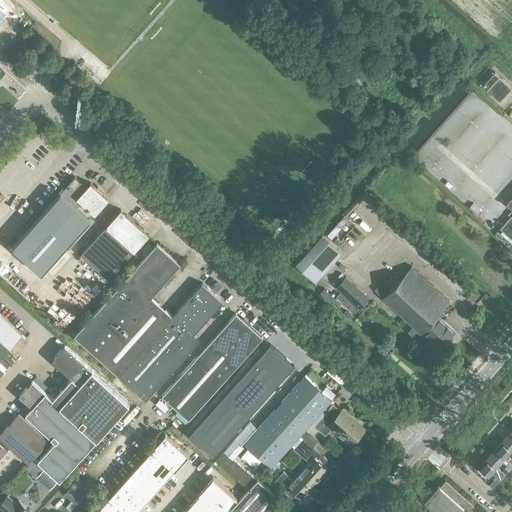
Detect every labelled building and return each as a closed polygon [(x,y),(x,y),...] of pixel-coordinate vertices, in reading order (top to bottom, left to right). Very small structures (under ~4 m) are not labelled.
[(499,100),(511,87),(495,71),(483,84),(499,100)] [(95,214),(109,199),(109,198),(91,182),(87,187),(75,176),(13,246),(42,273),(91,219),(89,218),(94,213),(95,214)] [(511,196),(506,203),(511,207),(511,213),(500,227),(511,238),(511,196)] [(79,313),(149,235),(121,209),(51,288),(79,313)] [(335,237),(348,217),(342,214),(330,234),(335,237)] [(339,249),(323,234),(296,264),(313,279),(339,249)] [(99,356),(153,295),(182,263),(158,242),(75,335),(99,356)] [(412,266),(392,288),(388,284),(379,294),(414,326),(409,332),(414,336),(419,330),(422,333),(423,331),(440,346),(454,331),(437,316),(451,301),(412,266)] [(336,283),(334,285),(360,308),(370,297),(346,275),(338,284),(336,283)] [(202,282),(174,314),(120,375),(146,398),(200,338),(194,332),(217,306),(207,297),(212,291),(202,282)] [(174,314),(153,295),(99,356),(120,375),(174,314)] [(0,313),(0,360),(23,335),(0,313)] [(189,419),(262,337),(236,313),(162,395),(189,419)] [(213,455),(294,365),(271,344),(190,434),(213,455)] [(73,378),(54,398),(98,439),(130,404),(66,346),(54,358),(55,361),(73,378)] [(378,366),(384,359),(378,355),(372,362),(378,366)] [(310,423),(322,410),(332,399),(305,375),(245,443),(249,447),(242,455),(255,467),(262,459),(271,467),(290,445),(299,435),(310,423)] [(98,439),(54,398),(34,380),(21,395),(34,407),(27,414),(56,441),(38,461),(60,481),(98,439)] [(333,419),(325,413),(322,410),(310,423),(324,435),(331,427),(351,444),(365,428),(343,408),(333,419)] [(19,413),(0,434),(0,457),(11,446),(28,462),(48,440),(19,413)] [(511,431),(511,430),(503,439),(511,447),(511,431)] [(190,454),(166,433),(94,511),(135,511),(174,469),(175,470),(176,470),(175,470),(188,455),(189,455),(190,454)] [(303,437),(303,438),(299,435),(290,445),(293,448),(308,461),(300,470),(298,473),(314,487),(317,485),(320,481),(319,480),(328,469),(312,455),(316,449),(303,437)] [(511,448),(511,447),(503,439),(495,447),(505,456),(511,448)] [(505,456),(495,447),(487,456),(497,465),(501,460),(507,465),(505,467),(508,470),(511,465),(511,463),(510,462),(510,461),(505,456)] [(248,489),(257,479),(225,450),(215,461),(248,489)] [(497,465),(487,456),(478,465),(488,474),(497,465)] [(45,468),(36,477),(50,489),(58,480),(45,468)] [(497,482),(505,473),(502,470),(494,479),(497,482)] [(314,487),(298,473),(292,479),(283,472),(274,482),(284,491),(289,486),(303,498),(310,490),(312,491),(314,487)] [(226,511),(240,497),(217,476),(184,511),(226,511)] [(80,478),(65,494),(77,505),(92,488),(80,478)] [(248,489),(231,508),(234,511),(266,511),(279,498),(257,479),(248,489)] [(439,483),(424,499),(438,511),(474,511),(471,509),(474,505),(446,479),(440,485),(439,483)] [(91,511),(108,494),(97,484),(93,489),(100,496),(85,511),(91,511)] [(16,503),(8,496),(0,504),(0,506),(4,510),(5,509),(8,511),(7,511),(29,511),(31,511),(19,500),(16,503)] [(66,507),(71,511),(76,506),(71,501),(66,507)]
